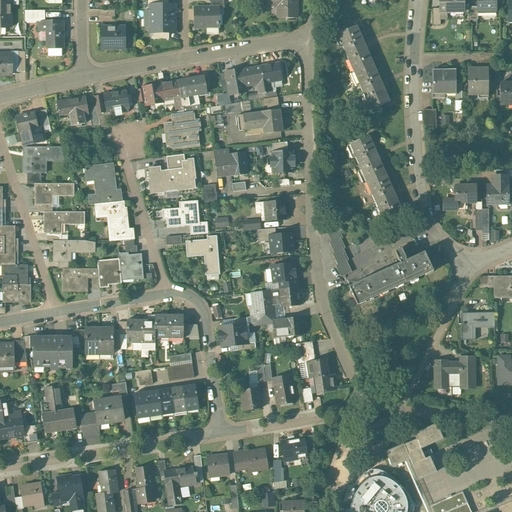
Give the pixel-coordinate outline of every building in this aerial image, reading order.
[(10,0),(0,0),(0,27),(11,28),(10,0)] [(296,0),(265,0),(266,5),(278,5),(278,18),(297,18),(296,0)] [(464,0),(439,0),(439,10),(439,13),(440,13),(464,13),(464,0)] [(496,11),(496,0),(476,0),(477,7),(477,12),(478,12),(496,11)] [(152,5),(150,5),(150,6),(151,6),(151,19),(175,19),(174,5),(168,5),(152,5)] [(219,8),(194,8),(195,28),(219,28),(219,8)] [(45,11),(25,11),(25,22),(39,22),(45,22),(45,11)] [(175,19),(151,19),(151,32),(151,33),(153,33),(169,33),(175,33),(175,19)] [(45,22),(39,22),(39,32),(47,32),(47,49),(63,49),(63,22),(45,22)] [(390,102),(357,26),(337,34),(370,111),(390,102)] [(125,27),(101,28),(101,50),(125,49),(125,27)] [(494,70),(493,53),(479,54),(480,70),(488,69),(488,70),(494,70)] [(11,55),(0,54),(0,75),(11,75),(11,55)] [(278,64),(260,67),(263,84),(270,82),(281,80),(278,64)] [(242,70),(245,87),(256,85),(263,84),(260,67),(242,70)] [(242,69),(225,73),(229,91),(229,95),(241,94),(240,88),(245,87),(242,70),(242,69)] [(480,70),(468,70),(468,95),(478,95),(478,97),(488,97),(488,70),(488,69),(480,70)] [(456,70),(432,70),(432,85),(436,85),(436,93),(455,93),(455,99),(462,99),(462,81),(456,81),(456,70)] [(225,73),(220,74),(223,92),(229,91),(225,73)] [(196,78),(178,82),(181,98),(198,95),(199,95),(198,90),(206,88),(204,77),(202,77),(203,77),(196,79),(196,78)] [(178,82),(160,85),(163,101),(164,101),(174,99),(181,98),(178,82)] [(270,82),(263,84),(266,99),(272,98),(270,82)] [(511,83),(499,84),(500,105),(508,105),(508,102),(511,101),(511,83)] [(263,84),(256,85),(259,100),(263,100),(266,99),(263,84)] [(160,85),(143,88),(143,89),(145,101),(146,106),(164,103),(164,101),(163,101),(160,85)] [(126,91),(103,95),(107,113),(114,111),(115,117),(122,116),(121,110),(129,109),(129,107),(133,106),(131,96),(127,96),(126,91)] [(198,95),(181,98),(184,112),(200,110),(198,95)] [(101,96),(95,97),(98,114),(104,113),(101,96)] [(266,99),(263,100),(264,106),(267,106),(267,105),(278,104),(278,97),(272,98),(266,99)] [(181,98),(174,99),(176,114),(184,112),(181,98)] [(84,99),(66,102),(68,113),(69,118),(70,118),(83,115),(88,114),(84,99)] [(174,99),(164,101),(164,103),(166,115),(176,114),(174,99)] [(66,102),(57,104),(59,115),(68,113),(66,102)] [(240,102),(226,106),(228,112),(242,108),(240,102)] [(278,104),(267,105),(267,106),(268,112),(279,111),(278,104)] [(46,110),(37,112),(41,128),(50,126),(46,110)] [(435,110),(423,110),(424,126),(436,126),(435,110)] [(194,111),(178,114),(180,123),(195,121),(194,111)] [(268,112),(262,113),(263,116),(264,126),(265,134),(281,132),(279,111),(268,112)] [(254,112),(245,114),(246,118),(244,118),(244,122),(245,128),(264,126),(263,116),(255,117),(254,112)] [(35,114),(16,118),(20,134),(23,133),(38,130),(35,114)] [(83,115),(70,118),(72,126),(85,124),(83,115)] [(98,117),(91,118),(92,127),(100,126),(98,117)] [(180,123),(174,124),(173,123),(165,124),(166,134),(171,133),(172,140),(169,143),(170,146),(173,149),(198,146),(196,131),(200,131),(198,121),(195,121),(180,123)] [(38,130),(23,133),(26,145),(33,143),(34,145),(43,143),(42,135),(39,135),(38,130)] [(402,212),(369,136),(350,144),(383,221),(402,212)] [(287,142),(272,144),(272,153),(287,152),(287,142)] [(62,148),(24,148),(24,172),(28,173),(27,184),(35,184),(41,184),(41,160),(65,160),(62,148)] [(245,153),(229,155),(228,150),(214,152),(217,177),(226,176),(225,175),(230,174),(230,177),(248,175),(245,153)] [(287,152),(272,153),(272,158),(270,158),(271,167),(273,167),(273,173),(293,173),(293,166),(294,166),(294,157),(293,157),(292,152),(287,152)] [(184,155),(166,157),(168,170),(182,169),(181,161),(185,161),(184,155)] [(185,161),(181,161),(182,169),(168,170),(165,171),(165,172),(160,172),(160,168),(149,169),(151,180),(150,180),(151,194),(163,192),(163,189),(178,187),(178,190),(195,188),(193,179),(195,179),(193,160),(185,161)] [(110,164),(85,167),(86,178),(95,177),(97,189),(96,189),(96,196),(89,196),(90,205),(94,205),(121,202),(120,191),(115,191),(114,178),(112,178),(110,164)] [(495,177),(492,177),(492,182),(494,183),(496,183),(496,187),(488,187),(487,187),(487,205),(500,205),(500,209),(507,209),(507,205),(508,205),(507,177),(495,177)] [(245,183),(232,184),(233,192),(246,191),(245,183)] [(41,184),(35,184),(34,206),(38,206),(38,213),(44,213),(53,213),(53,197),(74,197),(74,184),(41,184)] [(215,185),(202,187),(204,203),(217,201),(215,185)] [(475,186),(462,186),(455,186),(456,203),(456,210),(466,210),(465,203),(475,203),(475,186)] [(180,208),(162,209),(163,218),(166,217),(167,227),(190,225),(191,234),(208,233),(207,221),(200,222),(198,200),(179,202),(180,208)] [(121,202),(94,205),(95,215),(108,214),(110,242),(122,241),(134,240),(133,230),(128,231),(125,209),(123,209),(122,202),(121,202)] [(284,202),(266,203),(268,221),(285,220),(287,219),(287,213),(284,213),(284,202)] [(266,203),(255,204),(256,214),(260,214),(261,222),(268,221),(266,203)] [(53,213),(44,213),(44,233),(62,234),(62,225),(84,225),(85,213),(53,213)] [(215,218),(216,227),(229,226),(228,217),(215,218)] [(3,227),(0,226),(0,246),(18,246),(18,240),(15,239),(15,227),(3,227)] [(345,250),(340,239),(342,238),(336,226),(326,231),(331,242),(329,243),(334,254),(332,255),(337,265),(335,266),(341,278),(351,273),(346,263),(348,262),(343,251),(345,250)] [(257,242),(269,242),(268,236),(275,236),(275,230),(257,231),(257,242)] [(275,236),(268,236),(269,242),(269,254),(294,253),(293,235),(275,236)] [(181,236),(166,238),(166,246),(182,245),(181,236)] [(216,236),(207,237),(207,240),(185,242),(187,258),(204,256),(206,276),(220,275),(216,236)] [(84,241),(53,241),(53,262),(71,262),(71,254),(96,254),(95,243),(84,241)] [(18,246),(0,246),(0,265),(4,266),(15,266),(15,253),(18,253),(18,246)] [(401,249),(394,252),(399,262),(400,262),(400,263),(391,267),(392,270),(407,263),(405,259),(406,259),(401,249)] [(142,255),(128,257),(127,253),(125,253),(119,254),(119,259),(121,277),(133,276),(133,280),(144,280),(142,255)] [(392,270),(358,286),(357,283),(349,287),(357,306),(433,271),(424,253),(415,257),(416,259),(407,263),(392,270)] [(119,259),(109,260),(110,265),(97,266),(98,269),(99,288),(107,287),(107,285),(121,284),(121,277),(119,259)] [(295,260),(274,262),(275,282),(297,280),(295,260)] [(15,266),(4,266),(4,275),(3,275),(2,285),(3,285),(31,285),(31,279),(27,279),(27,266),(15,266)] [(98,269),(62,269),(62,279),(69,279),(68,292),(88,292),(89,279),(92,279),(92,290),(99,290),(99,288),(98,269)] [(488,288),(488,276),(480,276),(480,289),(488,288)] [(511,277),(494,277),(494,288),(494,298),(511,298),(511,277)] [(31,285),(3,285),(3,292),(5,293),(5,303),(31,303),(31,285)] [(297,288),(280,290),(282,308),(300,306),(297,288)] [(270,291),(251,293),(251,296),(257,295),(258,304),(271,302),(270,291)] [(212,307),(215,318),(223,316),(220,305),(212,307)] [(494,313),(462,314),(463,341),(473,340),(472,331),(477,325),(494,325),(494,313)] [(169,315),(155,315),(155,320),(155,339),(169,339),(169,315)] [(183,315),(169,315),(169,339),(183,339),(183,338),(183,325),(183,315)] [(273,315),(259,317),(260,325),(267,325),(273,324),(273,321),(273,315)] [(259,317),(252,318),(252,322),(257,326),(260,325),(259,317)] [(236,326),(248,325),(250,325),(249,318),(235,320),(236,326)] [(301,318),(281,320),(273,321),(274,324),(273,324),(274,330),(275,338),(302,336),(301,318)] [(141,320),(127,320),(127,322),(127,335),(127,342),(127,344),(127,343),(133,343),(133,344),(141,344),(141,320)] [(155,320),(141,320),(141,344),(155,344),(155,339),(155,320)] [(127,322),(118,322),(119,331),(119,335),(127,335),(127,322)] [(220,330),(221,337),(249,334),(248,325),(236,326),(222,328),(223,330),(220,330)] [(99,329),(86,329),(86,330),(86,346),(86,355),(99,355),(99,329)] [(113,331),(113,329),(99,329),(99,355),(113,354),(113,351),(113,331)] [(86,330),(77,330),(80,346),(86,346),(86,330)] [(119,331),(113,331),(113,351),(121,351),(120,342),(119,335),(119,331)] [(221,337),(222,344),(225,344),(225,347),(238,345),(250,344),(250,341),(249,334),(221,337)] [(70,338),(32,338),(32,348),(33,348),(34,359),(34,366),(58,366),(58,368),(72,368),(72,358),(73,357),(73,345),(70,345),(70,338)] [(24,340),(13,341),(13,344),(14,344),(15,362),(27,362),(25,349),(24,340)] [(257,341),(250,341),(250,344),(238,345),(239,352),(258,349),(257,341)] [(312,342),(295,345),(298,364),(308,362),(315,361),(312,342)] [(13,344),(0,345),(0,370),(15,370),(15,362),(14,344),(13,344)] [(201,364),(200,352),(192,353),(193,365),(201,364)] [(190,354),(169,357),(170,367),(192,364),(190,354)] [(461,363),(435,364),(435,384),(445,384),(445,374),(461,373),(461,388),(474,388),(473,357),(461,357),(461,363)] [(511,363),(509,363),(509,359),(499,359),(499,385),(511,385),(511,363)] [(315,361),(308,362),(310,379),(315,378),(327,376),(325,360),(315,361)] [(170,367),(167,367),(169,382),(194,378),(192,364),(170,367)] [(270,365),(263,366),(263,370),(265,382),(272,382),(270,365)] [(151,370),(138,372),(140,386),(153,384),(151,370)] [(263,370),(257,371),(258,383),(265,382),(263,370)] [(327,376),(315,378),(317,394),(335,391),(333,375),(327,376)] [(291,377),(273,380),(278,406),(294,403),(293,395),(294,395),(291,377)] [(125,383),(110,386),(111,392),(119,391),(120,398),(127,397),(125,383)] [(195,385),(133,394),(137,420),(175,414),(174,412),(186,410),(186,412),(199,410),(195,385)] [(59,387),(46,388),(48,404),(50,414),(62,412),(59,387)] [(258,389),(241,391),(242,404),(244,404),(245,411),(261,409),(259,397),(258,389)] [(311,389),(304,390),(306,403),(312,402),(311,389)] [(120,398),(94,402),(96,414),(97,425),(109,423),(108,421),(123,419),(123,421),(124,421),(120,398)] [(7,400),(0,401),(0,438),(24,435),(23,428),(21,419),(10,421),(7,400)] [(62,412),(50,414),(48,404),(41,405),(43,419),(50,418),(52,431),(76,427),(73,411),(62,412)] [(96,414),(89,416),(92,435),(99,434),(97,425),(96,414)] [(89,416),(81,417),(84,437),(92,435),(89,416)] [(435,425),(413,435),(416,440),(420,449),(442,440),(435,425)] [(36,426),(23,428),(24,435),(25,444),(39,442),(36,426)] [(303,438),(281,443),(285,459),(296,456),(297,459),(307,457),(303,438)] [(403,444),(386,452),(392,467),(403,462),(409,459),(417,478),(418,480),(435,472),(429,458),(424,460),(420,449),(416,440),(404,445),(403,444)] [(264,450),(254,452),(253,451),(245,452),(248,469),(258,467),(258,468),(268,467),(264,450)] [(227,455),(206,458),(209,477),(210,477),(209,475),(220,473),(220,476),(229,475),(227,455)] [(274,481),(284,480),(283,459),(273,460),(274,481)] [(418,480),(417,478),(409,459),(403,462),(425,511),(432,511),(430,507),(418,480)] [(150,467),(135,469),(140,500),(154,498),(155,501),(155,500),(150,467)] [(165,472),(164,472),(165,477),(169,506),(181,504),(178,485),(186,484),(186,487),(198,485),(196,475),(197,475),(197,473),(193,474),(192,468),(165,472)] [(114,471),(100,473),(103,494),(103,495),(112,494),(117,493),(114,471)] [(79,477),(66,480),(66,478),(57,479),(60,494),(60,499),(61,499),(70,498),(72,511),(83,509),(82,502),(82,496),(79,477)] [(40,484),(20,487),(23,506),(34,505),(44,504),(40,484)] [(131,490),(124,491),(127,511),(136,511),(135,503),(133,503),(131,490)] [(274,492),(266,493),(268,506),(275,506),(274,492)] [(470,511),(462,492),(451,497),(450,495),(445,498),(446,500),(430,507),(432,511),(470,511)] [(60,494),(51,495),(53,506),(62,505),(61,499),(60,499),(60,494)] [(113,511),(112,494),(103,495),(103,494),(97,495),(99,511),(113,511)] [(511,496),(475,511),(491,511),(511,502),(511,496)] [(303,511),(303,502),(291,502),(291,501),(282,502),(282,511),(303,511)]
